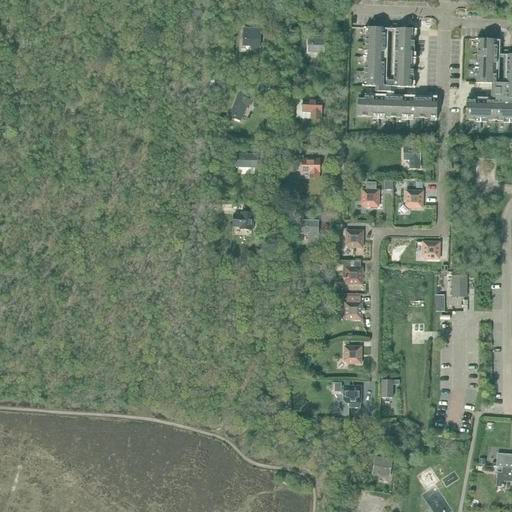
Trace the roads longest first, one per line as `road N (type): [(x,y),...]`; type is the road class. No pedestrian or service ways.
road 1 (unknown): [(0,409),(150,419),(209,435),(250,464),(304,475),(314,487),(313,511)]
road 2 (track): [(205,0),(197,205)]
